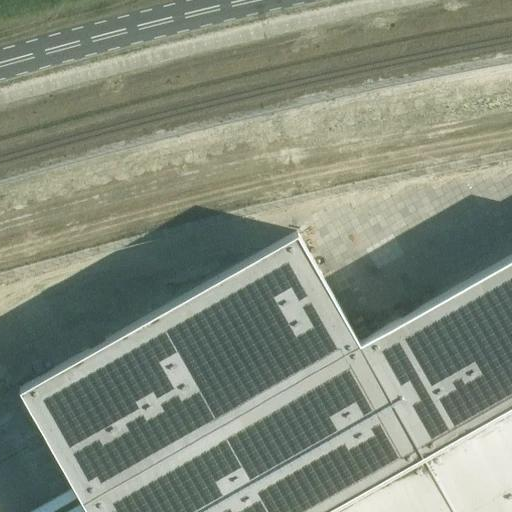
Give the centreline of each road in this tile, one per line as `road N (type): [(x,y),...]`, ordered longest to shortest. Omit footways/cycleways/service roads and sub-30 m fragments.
road 1 (secondary): [(0,66),(258,0)]
road 2 (unknown): [(295,511),(511,397)]
